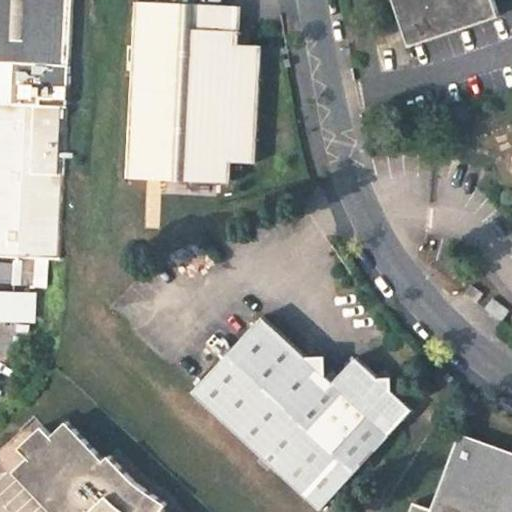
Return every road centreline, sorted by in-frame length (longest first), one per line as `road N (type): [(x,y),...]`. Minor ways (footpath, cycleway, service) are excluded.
road 1 (residential): [(310,0),(339,149),(382,248),(433,315),(511,378)]
road 2 (unknown): [(175,274),(362,210),(405,206),(438,218),(511,297)]
